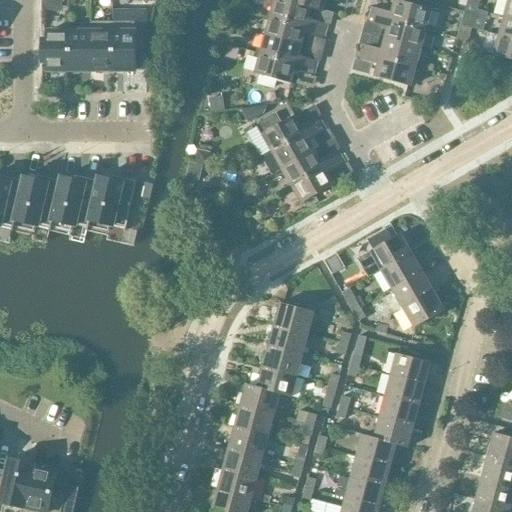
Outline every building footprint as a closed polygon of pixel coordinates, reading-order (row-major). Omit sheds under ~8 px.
[(312,8),(285,1),(286,0),(284,0),(273,0),(269,17),(312,29),(327,33),(328,26),(308,20),(311,9),(312,8)] [(284,0),(286,0),(285,1),(312,8),(311,9),(316,11),(323,12),(326,0),(327,0),(331,1),(346,5),(347,0),(284,0)] [(511,20),(511,0),(510,0),(508,0),(503,18),(511,20)] [(394,2),(391,14),(371,8),(369,16),(426,31),(431,11),(394,2)] [(471,30),(475,16),(464,13),(460,26),(471,30)] [(421,49),(426,31),(369,16),(367,23),(387,28),(384,39),(421,49)] [(327,33),(312,29),(269,17),(264,36),(301,46),(304,35),(325,40),(327,33)] [(511,40),(511,20),(503,18),(498,37),(511,40)] [(112,71),(112,22),(90,22),(90,32),(90,72),(112,71)] [(140,55),(140,32),(134,32),(134,22),(112,22),(112,71),(134,72),(134,55),(140,55)] [(468,43),(471,30),(460,26),(457,40),(468,43)] [(69,71),(69,32),(46,32),(46,40),(41,40),(41,63),(46,63),(46,72),(69,71)] [(90,32),(69,32),(69,71),(90,72),(90,32)] [(298,57),(301,46),(264,36),(259,54),(316,70),(318,63),(298,57)] [(511,61),(511,40),(498,37),(493,56),(511,61)] [(416,68),(421,49),(384,39),(381,51),(361,46),(359,53),(416,68)] [(410,87),(416,68),(359,53),(357,60),(377,65),(374,77),(410,87)] [(291,84),(294,71),(314,77),(316,70),(259,54),(254,74),(260,76),(275,80),(291,84)] [(274,83),(275,80),(260,76),(257,84),(273,88),(274,83)] [(221,97),(209,98),(210,110),(223,109),(221,97)] [(259,126),(246,133),(260,156),(270,151),(272,154),(305,135),(323,124),(319,118),(305,126),(301,128),(295,117),(282,125),(275,112),(256,122),(259,126)] [(281,170),(314,151),(309,141),(326,131),(323,124),(305,135),(272,154),(281,170)] [(197,151),(194,163),(205,165),(207,157),(204,152),(197,151)] [(291,186),(324,168),(342,157),(338,152),(321,162),(314,151),(281,170),(291,186)] [(334,186),(328,174),(346,164),(342,157),(324,168),(291,186),(301,205),(334,186)] [(12,232),(24,178),(23,178),(22,181),(9,178),(8,183),(0,181),(0,226),(1,227),(1,225),(12,227),(11,231),(12,232)] [(49,232),(61,178),(60,178),(60,181),(47,178),(45,183),(24,178),(12,232),(13,232),(13,228),(33,232),(34,226),(38,227),(38,225),(49,227),(48,231),(49,232)] [(87,232),(99,178),(98,178),(97,181),(84,178),(83,183),(61,178),(49,232),(50,232),(51,228),(70,232),(71,226),(75,227),(76,225),(87,227),(86,231),(87,232)] [(125,232),(136,182),(121,178),(120,183),(99,178),(87,232),(88,228),(107,232),(109,226),(113,227),(113,225),(124,227),(123,231),(125,232)] [(149,199),(152,186),(142,184),(139,197),(149,199)] [(411,254),(400,235),(370,252),(381,271),(411,254)] [(422,273),(411,254),(381,271),(392,291),(422,273)] [(343,281),(337,271),(330,275),(336,285),(343,281)] [(433,293),(422,273),(392,291),(403,310),(433,293)] [(444,312),(433,293),(403,310),(414,329),(444,312)] [(359,309),(354,300),(347,304),(352,313),(359,309)] [(308,334),(314,313),(280,304),(274,325),(308,334)] [(365,319),(359,309),(352,313),(358,323),(365,319)] [(386,335),(388,327),(377,324),(375,332),(386,335)] [(302,356),(308,334),(274,325),(269,347),(302,356)] [(348,345),(350,336),(342,333),(340,343),(348,345)] [(345,357),(348,345),(340,343),(337,354),(345,357)] [(296,377),(302,356),(269,347),(263,368),(296,377)] [(424,385),(430,363),(396,354),(390,376),(424,385)] [(359,367),(362,358),(353,355),(351,364),(359,367)] [(356,379),(359,367),(351,364),(347,376),(356,379)] [(291,399),(296,377),(263,368),(257,388),(257,389),(279,396),(291,399)] [(336,388),(339,377),(331,375),(328,386),(336,388)] [(418,407),(424,385),(390,376),(384,397),(418,407)] [(274,415),(279,396),(257,389),(257,388),(246,385),(240,406),(274,415)] [(330,409),(336,388),(328,386),(322,407),(330,409)] [(347,410),(350,399),(342,397),(339,408),(347,410)] [(412,428),(418,407),(384,397),(379,419),(412,428)] [(511,422),(511,405),(505,404),(501,419),(511,422)] [(268,436),(274,415),(240,406),(234,427),(268,436)] [(344,420),(347,410),(339,408),(336,418),(344,420)] [(314,426),(316,415),(308,413),(305,423),(314,426)] [(407,450),(412,428),(379,419),(373,438),(373,440),(395,447),(407,450)] [(311,436),(314,426),(305,423),(302,434),(311,436)] [(263,458),(268,436),(234,427),(228,448),(263,458)] [(511,461),(511,438),(494,433),(488,455),(511,461)] [(390,465),(395,447),(373,440),(373,438),(362,435),(356,456),(390,465)] [(325,448),(327,438),(319,436),(316,445),(325,448)] [(321,460),(325,448),(316,445),(313,457),(321,460)] [(257,479),(263,458),(228,448),(223,470),(257,479)] [(302,468),(305,457),(297,455),(294,466),(302,468)] [(511,484),(511,461),(488,455),(482,476),(511,484)] [(384,487),(390,465),(356,456),(350,477),(384,487)] [(22,511),(33,465),(9,460),(4,478),(0,476),(0,503),(22,508),(21,511),(22,511)] [(60,511),(65,492),(53,489),(57,471),(33,465),(22,511),(60,511)] [(299,478),(302,468),(294,466),(291,476),(299,478)] [(251,500),(257,479),(223,470),(217,491),(251,500)] [(510,507),(511,499),(511,484),(482,476),(476,498),(510,507)] [(313,490),(316,479),(308,477),(305,488),(313,490)] [(378,508),(384,487),(350,477),(344,499),(378,508)] [(310,501),(313,490),(305,488),(302,499),(310,501)] [(247,511),(251,500),(217,491),(211,511),(247,511)] [(291,511),(294,499),(286,496),(283,509),(291,511)] [(508,511),(510,507),(476,498),(472,511),(508,511)] [(377,511),(378,508),(344,499),(340,511),(377,511)]
